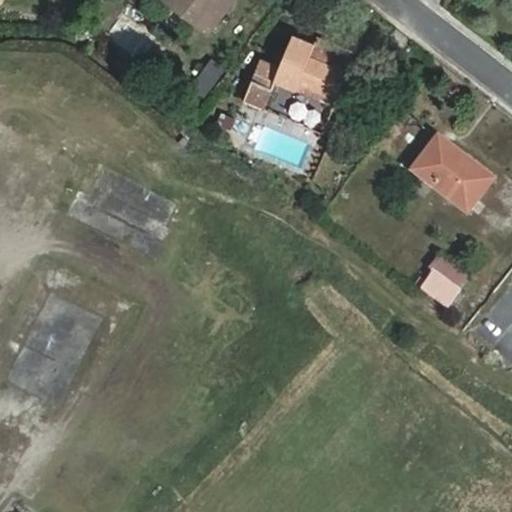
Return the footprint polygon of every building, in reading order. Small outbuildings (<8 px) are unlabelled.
[(168,0),(208,31),(230,0),(168,0)] [(127,22),(117,38),(134,49),(144,32),(127,22)] [(278,70),(343,91),(358,45),(316,32),(314,38),(291,31),(282,61),(259,54),(243,100),(265,107),(274,80),(278,70)] [(340,102),(343,91),(278,70),(274,80),(340,102)] [(467,213),(490,185),(457,160),(462,152),(439,135),(411,169),(467,213)] [(457,160),(490,185),(495,179),(462,152),(457,160)] [(415,293),(442,313),(459,291),(433,270),(415,293)]
